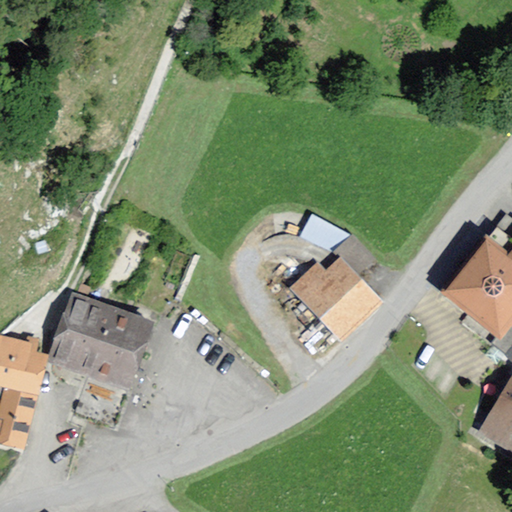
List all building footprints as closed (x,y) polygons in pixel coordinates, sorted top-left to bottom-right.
[(314,209),(301,230),(334,250),(347,228),(314,209)] [(474,245),(428,299),(485,346),(511,313),(511,237),(493,260),(474,245)] [(333,251),(280,290),(320,345),(373,306),(333,251)] [(67,290),(40,365),(124,395),(151,320),(67,290)] [(0,388),(26,393),(34,345),(0,339),(0,388)] [(511,368),(510,367),(468,442),(511,466),(511,368)] [(29,396),(0,391),(0,452),(19,456),(29,396)]
